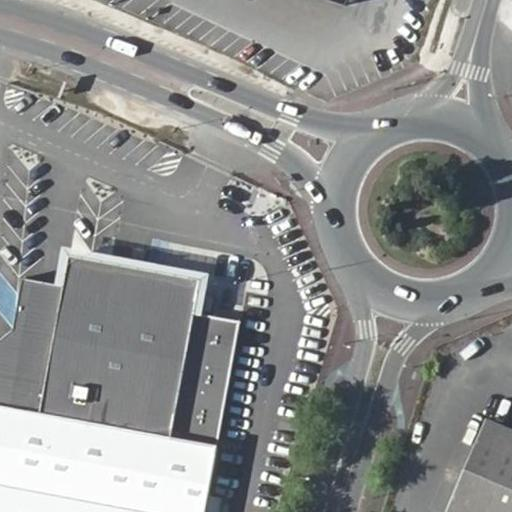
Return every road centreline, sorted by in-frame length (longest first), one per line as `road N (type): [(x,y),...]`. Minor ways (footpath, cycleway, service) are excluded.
road 1 (secondary): [(376,132),(291,112),(0,2)]
road 2 (secondary): [(0,36),(270,146),(315,183),(335,223)]
road 3 (residential): [(345,254),(366,329),(363,359),(317,511)]
road 4 (residential): [(349,511),(401,347),(457,296)]
road 5 (secondary): [(345,254),(393,296),(457,296)]
